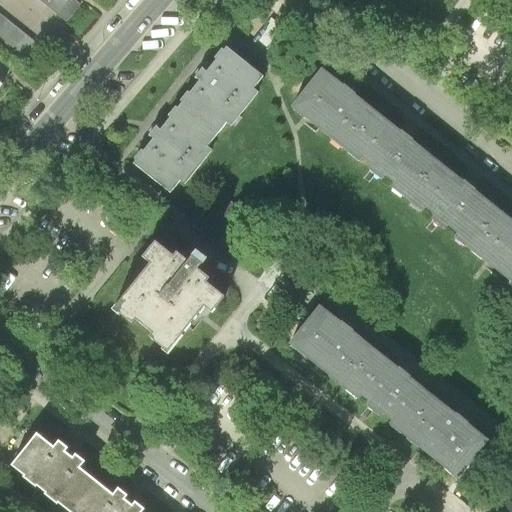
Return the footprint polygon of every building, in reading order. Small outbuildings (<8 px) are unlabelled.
[(79,6),(72,0),(37,0),(66,22),(79,6)] [(44,50),(0,14),(0,44),(30,68),(44,50)] [(183,102),(180,106),(216,135),(226,123),(231,127),(258,92),(253,88),(263,76),(226,47),(224,50),(221,48),(214,57),(217,59),(207,72),(202,68),(195,77),(200,81),(190,93),(187,91),(180,100),(183,102)] [(358,159),(361,156),(388,123),(320,69),(291,105),(358,159)] [(206,148),(216,135),(180,106),(178,109),(175,107),(168,116),(171,118),(160,131),(155,127),(148,136),(153,140),(133,165),(170,194),(180,182),(185,186),(212,152),(206,148)] [(435,161),(388,123),(361,156),(373,165),(370,169),(381,177),(383,174),(395,183),(392,186),(406,197),(435,161)] [(455,236),(467,246),(496,210),(435,161),(406,197),(421,209),(423,206),(435,216),(433,219),(443,227),(446,224),(457,233),(455,236)] [(511,222),(496,210),(467,246),(511,282),(511,222)] [(150,339),(168,354),(205,309),(212,315),(225,299),(206,284),(210,280),(197,269),(207,257),(197,248),(186,261),(177,254),(174,258),(155,242),(142,257),(150,264),(113,309),(133,325),(136,322),(153,336),(150,339)] [(511,303),(494,326),(511,340),(511,303)] [(289,345),(344,389),(373,353),(318,309),(289,345)] [(391,427),(403,436),(432,400),(373,353),(344,389),(356,399),(360,395),(370,403),(367,407),(379,417),(382,413),(394,422),(391,427)] [(486,443),(432,400),(403,436),(457,480),(486,443)] [(9,464),(68,511),(69,511),(94,481),(78,468),(83,461),(74,453),(71,457),(63,451),(66,447),(57,440),(52,446),(35,433),(9,464)] [(111,495),(94,481),(69,511),(140,511),(143,509),(134,502),(131,506),(123,499),(126,496),(117,488),(111,495)]
